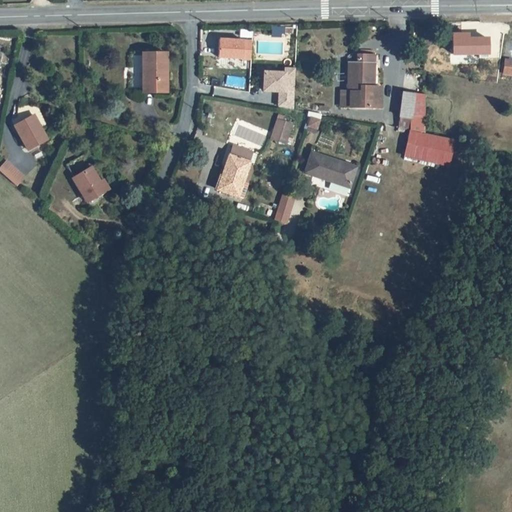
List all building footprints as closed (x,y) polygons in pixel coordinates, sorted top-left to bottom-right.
[(248,54),(249,36),(217,34),(216,52),(248,54)] [(467,39),(467,34),(452,34),(453,54),(479,54),(479,58),(488,58),(487,39),(467,39)] [(169,85),(167,46),(141,47),(143,86),(169,85)] [(340,94),(340,110),(380,110),(379,89),(372,89),(372,56),(369,56),(359,56),(355,56),(355,63),(346,63),(346,94),(340,94)] [(282,94),(277,94),(277,104),(291,107),(293,67),(283,67),(283,71),(262,70),(261,89),(282,90),(282,94)] [(412,133),(426,136),(425,96),(403,93),(400,118),(414,120),(412,133)] [(284,121),(285,115),(280,113),(273,139),(287,143),(293,123),(284,121)] [(308,113),(306,131),(317,133),(319,114),(308,113)] [(50,140),(36,117),(16,128),(31,152),(50,140)] [(398,130),(411,133),(412,133),(414,120),(400,118),(398,130)] [(450,167),(455,142),(426,136),(412,133),(411,133),(405,157),(450,167)] [(232,144),(229,154),(251,161),(254,151),(232,144)] [(244,182),(251,161),(229,154),(218,190),(244,199),(249,184),(244,182)] [(306,178),(352,192),(358,171),(312,158),(306,178)] [(0,164),(0,172),(15,186),(25,176),(6,159),(0,164)] [(112,192),(97,167),(79,178),(94,202),(112,192)] [(275,209),(286,213),(294,196),(283,191),(275,209)]
